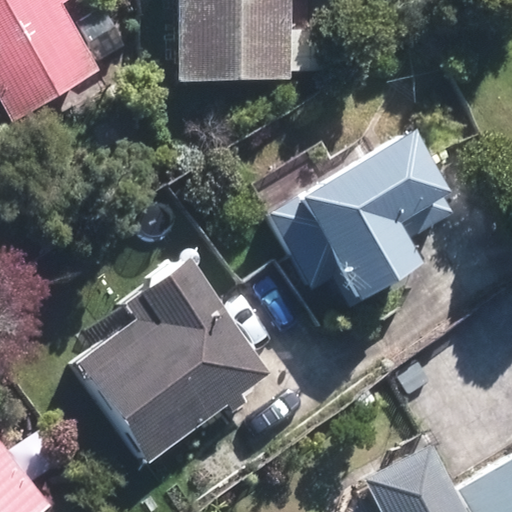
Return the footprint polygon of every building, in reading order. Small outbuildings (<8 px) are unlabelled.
[(94,69),(52,0),(0,0),(0,113),(6,123),(94,69)] [(161,0),(160,81),(282,83),(282,72),(323,73),(324,0),(161,0)] [(343,296),(405,259),(384,223),(439,190),(400,126),(257,212),(303,289),(330,274),(343,296)] [(132,318),(65,364),(134,462),(256,376),(172,256),(116,295),(132,318)] [(454,511),(415,442),(346,480),(364,511),(454,511)] [(460,511),(511,511),(511,450),(447,487),(460,511)] [(0,453),(0,511),(30,511),(41,503),(0,453)]
